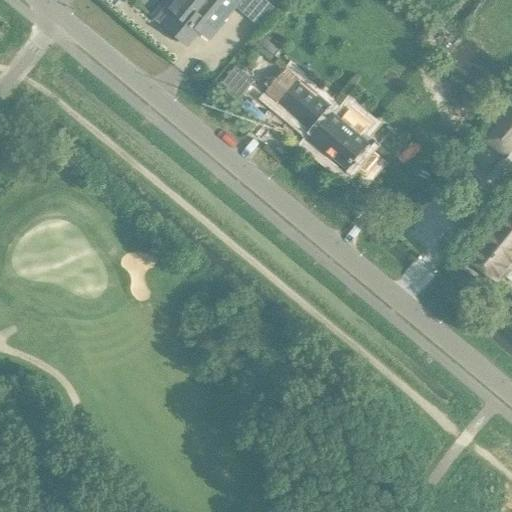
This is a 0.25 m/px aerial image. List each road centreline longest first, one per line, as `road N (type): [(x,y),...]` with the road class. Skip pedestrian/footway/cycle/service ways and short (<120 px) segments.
road 1 (unknown): [(511,474),(16,72),(0,69)]
road 2 (tertiary): [(511,395),(54,14)]
